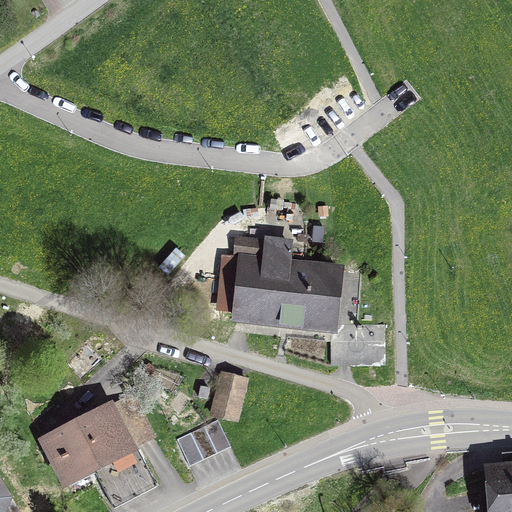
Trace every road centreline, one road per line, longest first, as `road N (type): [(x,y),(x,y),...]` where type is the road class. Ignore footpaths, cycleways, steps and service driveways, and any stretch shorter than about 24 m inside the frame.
road 1 (residential): [(385,435),(367,402),(326,383),(138,338),(0,289)]
road 2 (secondary): [(207,511),(385,435)]
road 3 (secondary): [(385,435),(511,428)]
